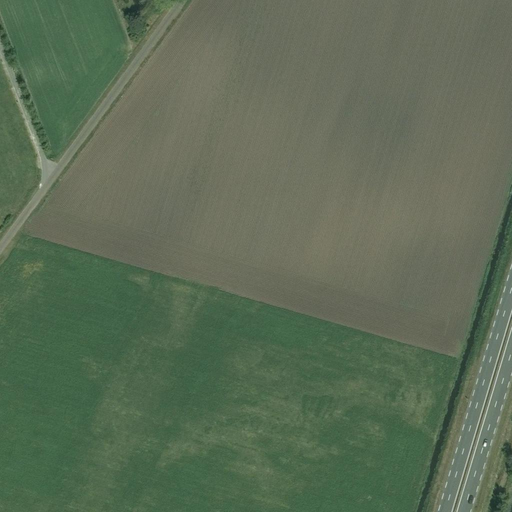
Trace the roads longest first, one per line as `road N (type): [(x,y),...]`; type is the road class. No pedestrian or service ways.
road 1 (unclassified): [(0,247),(181,0)]
road 2 (trunk): [(511,287),(445,511)]
road 3 (trunk): [(464,511),(511,353)]
road 4 (unknown): [(50,178),(0,45)]
